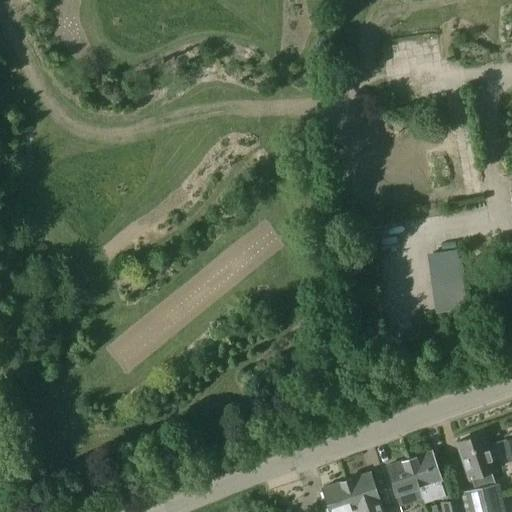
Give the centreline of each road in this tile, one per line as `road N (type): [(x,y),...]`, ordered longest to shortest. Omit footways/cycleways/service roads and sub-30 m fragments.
road 1 (tertiary): [(166,511),(305,454),(511,385)]
road 2 (unknown): [(511,71),(488,85),(511,197)]
